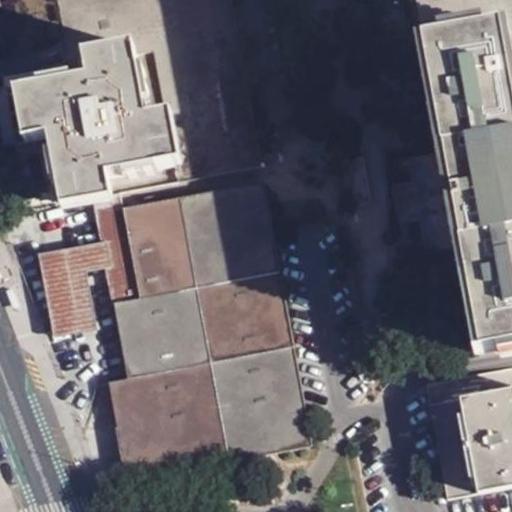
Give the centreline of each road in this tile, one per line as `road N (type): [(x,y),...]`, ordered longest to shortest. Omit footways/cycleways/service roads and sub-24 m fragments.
road 1 (unknown): [(308,236),(339,397),(349,417),(388,409)]
road 2 (tertiary): [(0,364),(57,511)]
